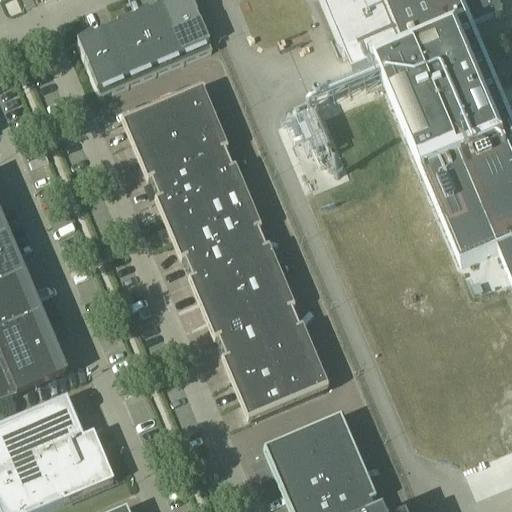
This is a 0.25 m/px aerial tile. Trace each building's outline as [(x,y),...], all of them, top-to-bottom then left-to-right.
[(472,28),(460,0),(318,0),(352,79),(375,68),(461,272),(498,257),(511,290),(511,113),(509,115),(472,28)] [(496,0),(460,0),(472,28),(503,15),(496,0)] [(170,9),(158,14),(182,69),(210,57),(198,28),(197,28),(194,21),(195,21),(187,1),(169,5),(170,9)] [(144,16),(130,25),(154,81),(182,69),(158,14),(146,19),(144,16)] [(115,32),(103,37),(126,93),(154,81),(130,25),(114,29),(115,32)] [(126,93),(103,37),(91,42),(89,39),(78,46),(74,49),(82,68),(83,68),(86,75),(85,75),(98,105),(126,93)] [(199,95),(162,110),(170,131),(208,115),(199,95)] [(162,110),(119,128),(128,149),(170,131),(162,110)] [(208,115),(170,131),(179,151),(216,135),(208,115)] [(170,131),(128,149),(136,169),(179,151),(170,131)] [(216,135),(179,151),(187,171),(221,156),(225,155),(216,135)] [(179,151),(136,169),(145,189),(148,188),(187,171),(179,151)] [(187,171),(195,191),(230,176),(221,156),(187,171)] [(148,188),(156,207),(195,191),(187,171),(148,188)] [(230,176),(195,191),(204,211),(241,195),(233,175),(230,176)] [(156,207),(153,209),(161,229),(204,211),(195,191),(156,207)] [(241,195),(204,211),(212,231),(250,215),(241,195)] [(204,211),(161,229),(170,249),(212,231),(204,211)] [(250,215),(212,231),(221,251),(255,236),(258,235),(250,215)] [(212,231),(170,249),(178,269),(181,267),(221,251),(212,231)] [(221,251),(229,270),(263,256),(255,236),(221,251)] [(0,269),(5,267),(11,264),(0,238),(0,237),(0,269)] [(181,267),(190,287),(229,270),(221,251),(181,267)] [(263,256),(229,270),(238,290),(275,275),(266,255),(263,256)] [(0,291),(19,283),(11,264),(5,267),(0,269),(0,291)] [(190,287),(186,288),(195,308),(238,290),(229,270),(190,287)] [(275,275),(238,290),(246,310),(283,294),(275,275)] [(0,291),(0,314),(2,314),(2,313),(21,305),(27,302),(19,283),(0,291)] [(238,290),(195,308),(203,328),(246,310),(238,290)] [(283,294),(246,310),(254,330),(288,316),(292,314),(283,294)] [(0,384),(7,382),(7,383),(47,366),(53,364),(51,358),(46,347),(43,338),(39,329),(27,302),(21,305),(2,313),(2,314),(0,314),(0,384)] [(246,310),(203,328),(212,348),(215,347),(254,330),(246,310)] [(254,330),(263,350),(297,336),(288,316),(254,330)] [(215,347),(223,367),(263,350),(254,330),(215,347)] [(297,336),(263,350),(271,370),(308,354),(300,334),(297,336)] [(223,367),(220,368),(228,388),(271,370),(263,350),(223,367)] [(308,354),(271,370),(279,390),(317,374),(308,354)] [(0,409),(11,404),(15,403),(61,383),(53,364),(47,366),(7,383),(7,382),(0,384),(0,409)] [(271,370),(228,388),(237,408),(279,390),(271,370)] [(317,374),(279,390),(288,411),(326,395),(317,374)] [(279,390),(237,408),(246,429),(288,411),(279,390)] [(81,445),(64,405),(0,431),(0,511),(55,511),(111,488),(91,440),(81,445)] [(337,424),(300,441),(309,462),(347,446),(337,424)] [(300,441),(261,457),(270,479),(309,462),(300,441)] [(347,446),(309,462),(317,482),(355,466),(347,446)] [(309,462),(270,479),(278,498),(317,482),(309,462)] [(355,466),(317,482),(326,502),(364,486),(355,466)] [(317,482),(278,498),(284,511),(301,511),(326,502),(317,482)] [(364,486),(326,502),(329,511),(357,511),(367,508),(372,506),(364,486)] [(329,511),(326,502),(301,511),(329,511)]
